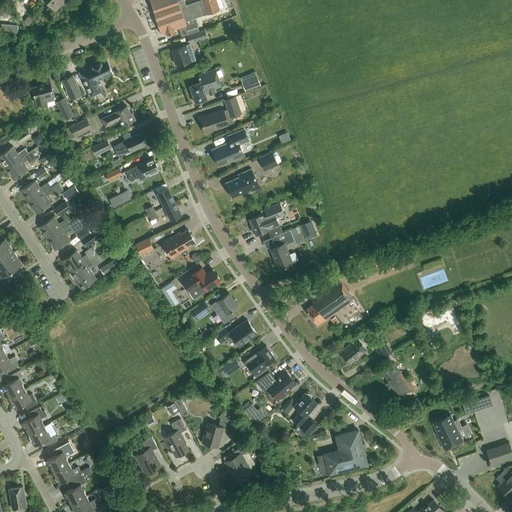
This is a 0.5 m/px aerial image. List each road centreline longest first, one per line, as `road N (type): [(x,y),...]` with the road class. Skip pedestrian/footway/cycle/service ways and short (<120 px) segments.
road 1 (unclassified): [(414,458),(393,429),(314,363),(227,246),(133,19)]
road 2 (tertiary): [(244,511),(379,478),(414,458)]
road 3 (unclassified): [(133,19),(42,55),(0,57)]
